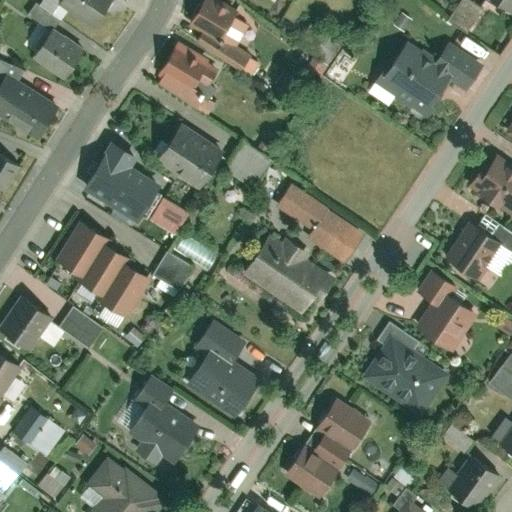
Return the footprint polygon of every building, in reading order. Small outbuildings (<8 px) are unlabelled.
[(63,0),(60,5),(94,29),(113,0),(63,0)] [(214,0),(202,0),(189,25),(221,42),(237,13),(214,0)] [(468,32),(484,9),(471,0),(461,0),(449,19),(468,32)] [(511,0),(494,0),(511,12),(511,0)] [(326,61),(338,42),(312,26),(301,45),(326,61)] [(33,57),(64,79),(85,50),(53,28),(33,57)] [(180,41),(159,73),(189,93),(211,61),(180,41)] [(373,84),(427,121),(455,80),(402,43),(373,84)] [(0,87),(0,115),(37,140),(58,109),(8,75),(0,87)] [(180,124),(156,160),(200,188),(224,152),(180,124)] [(137,159),(108,140),(84,177),(129,206),(144,184),(128,173),(137,159)] [(251,187),(272,159),(246,140),(225,167),(251,187)] [(0,179),(13,160),(0,151),(0,179)] [(501,208),(511,214),(511,170),(494,158),(481,178),(477,175),(470,187),(482,195),(479,199),(498,212),(501,208)] [(347,258),(366,231),(292,182),(273,209),(347,258)] [(151,218),(177,232),(189,209),(163,195),(151,218)] [(81,219),(56,257),(81,274),(103,241),(107,236),(81,219)] [(502,243),(469,222),(446,256),(479,278),(502,243)] [(175,234),(156,278),(182,289),(194,263),(209,270),(217,252),(175,234)] [(242,272),(301,314),(328,275),(303,258),(309,249),(287,234),(281,243),(268,234),(242,272)] [(81,274),(78,279),(104,296),(126,262),(129,257),(103,241),(81,274)] [(104,296),(101,300),(126,317),(152,279),(126,262),(104,296)] [(441,287),(416,325),(453,350),(479,312),(441,287)] [(19,293),(0,322),(0,327),(30,347),(51,315),(19,293)] [(59,324),(89,345),(103,325),(74,304),(59,324)] [(211,349),(187,384),(234,416),(258,382),(232,364),(247,342),(215,320),(200,342),(211,349)] [(391,332),(361,377),(424,418),(454,373),(391,332)] [(0,350),(0,403),(25,366),(0,350)] [(316,427),(352,451),(372,421),(335,397),(316,427)] [(149,401),(129,432),(140,439),(134,449),(155,462),(161,452),(178,464),(198,433),(149,401)] [(34,405),(14,430),(46,456),(66,431),(34,405)] [(467,451),(475,439),(452,423),(444,434),(467,451)] [(511,426),(500,443),(511,451),(511,426)] [(316,497),(320,497),(339,467),(303,443),(284,473),(310,490),(311,494),(316,497)] [(5,444),(0,450),(0,489),(5,494),(29,462),(5,444)] [(503,473),(472,452),(446,489),(477,511),(503,473)] [(160,511),(166,505),(161,501),(165,497),(127,466),(123,470),(108,457),(83,487),(98,500),(88,511),(160,511)] [(39,485),(54,498),(71,477),(56,464),(39,485)] [(354,469),(349,478),(370,490),(375,481),(354,469)] [(428,511),(409,498),(399,511),(428,511)] [(273,511),(258,502),(251,511),(273,511)]
